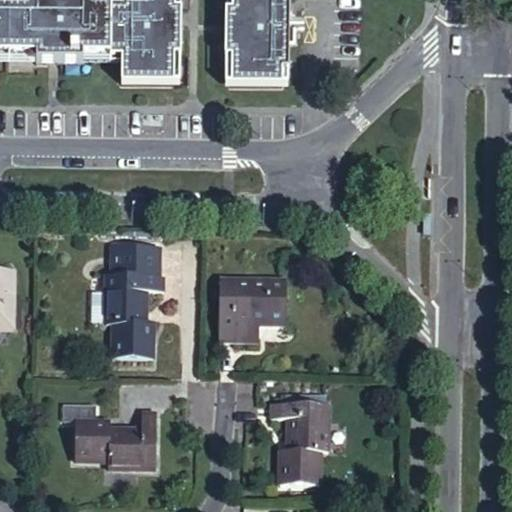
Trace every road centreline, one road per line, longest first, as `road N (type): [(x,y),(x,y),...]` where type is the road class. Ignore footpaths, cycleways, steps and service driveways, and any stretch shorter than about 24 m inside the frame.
road 1 (tertiary): [(310,148),(20,145),(0,153)]
road 2 (tertiary): [(0,204),(309,207)]
road 3 (tertiary): [(454,42),(452,339)]
road 4 (tertiary): [(491,339),(495,49)]
road 5 (tertiary): [(309,207),(452,339)]
road 6 (tertiary): [(454,42),(433,44),(310,148)]
road 7 (tertiary): [(489,511),(491,339)]
road 8 (tertiary): [(452,339),(451,511)]
